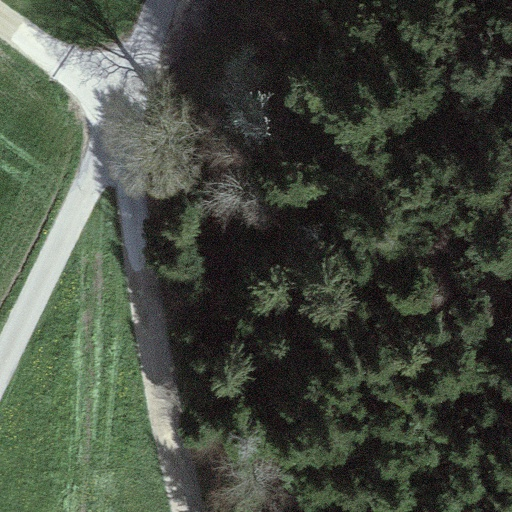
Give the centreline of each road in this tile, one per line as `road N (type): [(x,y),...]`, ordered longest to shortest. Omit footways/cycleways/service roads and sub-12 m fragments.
road 1 (track): [(122,100),(146,304),(189,511)]
road 2 (track): [(88,511),(104,215),(122,100)]
road 3 (unclassified): [(0,369),(162,0)]
road 4 (track): [(0,23),(122,100)]
